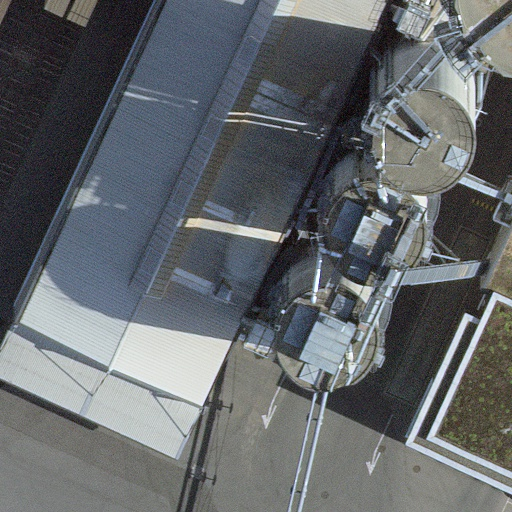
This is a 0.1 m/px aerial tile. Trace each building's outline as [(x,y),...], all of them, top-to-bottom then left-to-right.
[(385,0),(163,0),(0,350),(0,365),(177,447),(385,0)] [(467,42),(455,29),(437,21),(419,21),(397,30),(385,42),(379,53),(376,70),(381,93),(392,106),(406,116),(422,120),(433,120),(450,114),(465,102),(473,86),(476,68),(472,51),(467,42)] [(419,148),(407,136),(388,128),(371,127),(348,136),(336,149),(330,160),(327,177),(332,200),(343,214),(357,223),(374,227),(385,227),(401,222),(417,209),(425,194),(428,174),(424,157),(419,148)] [(511,223),(420,421),(511,464),(511,223)] [(357,241),(338,233),(321,232),(298,241),(286,253),(280,265),(277,282),(282,304),(293,318),(307,327),(324,331),(334,331),(351,326),(367,313),(375,298),(378,279),(374,262),(369,253),(357,241)]
